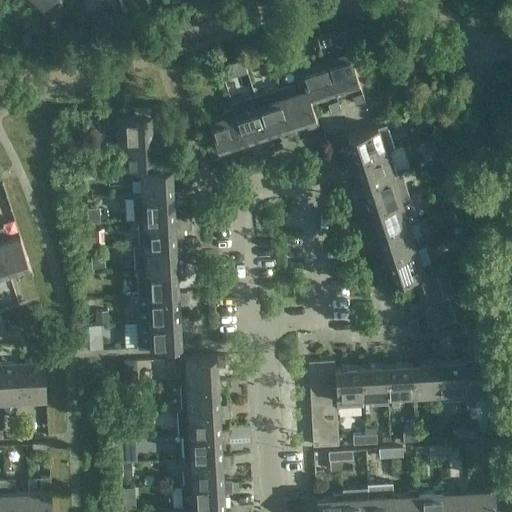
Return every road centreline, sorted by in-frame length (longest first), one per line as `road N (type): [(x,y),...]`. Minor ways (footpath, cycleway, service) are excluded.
road 1 (residential): [(258,337),(217,332),(216,195),(306,182)]
road 2 (residential): [(306,182),(310,333),(258,337)]
road 3 (residential): [(272,511),(258,337)]
